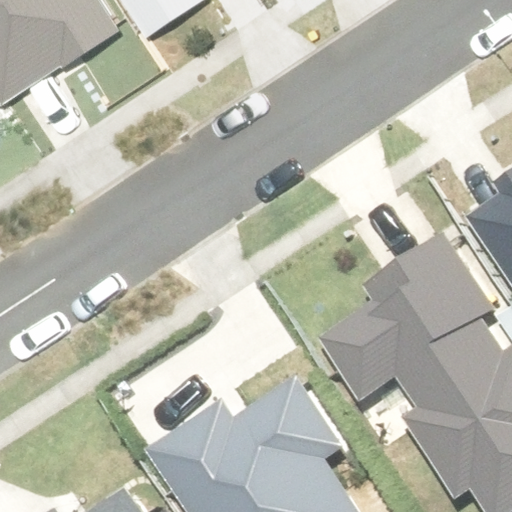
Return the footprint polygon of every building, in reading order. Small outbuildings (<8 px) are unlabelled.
[(0,0),(0,97),(10,114),(137,36),(115,0),(0,0)] [(142,0),(164,32),(213,0),(142,0)] [(0,120),(10,114),(0,97),(0,120)] [(511,200),(474,224),(511,284),(511,200)] [(426,432),(477,511),(491,501),(498,511),(511,511),(511,323),(463,247),(387,296),(395,309),(337,347),(375,406),(360,415),(387,457),(426,432)] [(357,454),(304,372),(170,459),(203,511),(364,511),(336,468),(357,454)] [(151,511),(143,501),(127,511),(151,511)]
